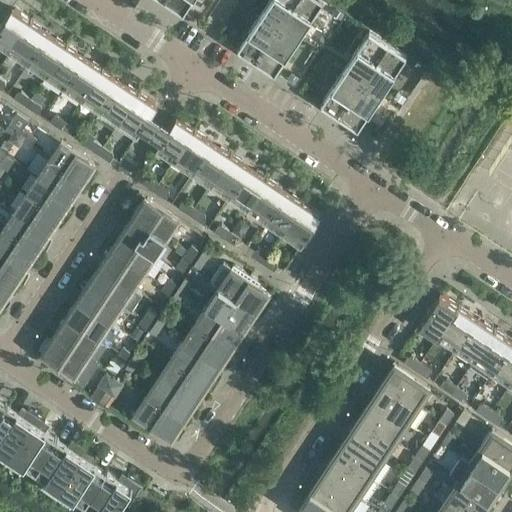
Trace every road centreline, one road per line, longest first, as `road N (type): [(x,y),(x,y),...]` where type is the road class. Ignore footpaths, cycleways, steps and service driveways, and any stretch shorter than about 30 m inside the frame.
road 1 (unclassified): [(194,70),(0,363)]
road 2 (residential): [(182,482),(374,191)]
road 3 (residential): [(262,511),(450,237)]
road 4 (unclassified): [(0,363),(182,482)]
road 5 (residential): [(374,191),(194,70)]
road 6 (residential): [(194,70),(87,0)]
